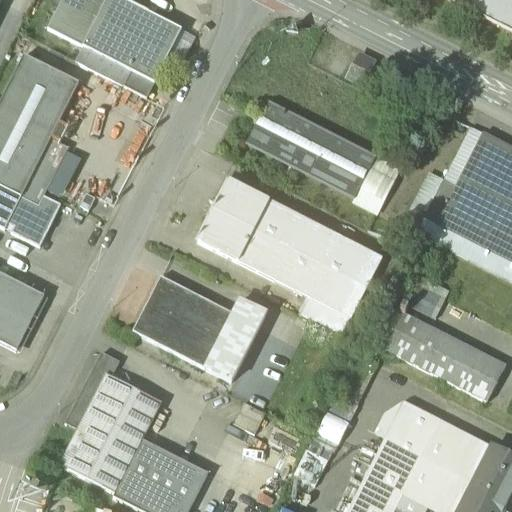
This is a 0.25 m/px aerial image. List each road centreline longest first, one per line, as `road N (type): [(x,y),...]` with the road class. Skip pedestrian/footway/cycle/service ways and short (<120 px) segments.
road 1 (unclassified): [(244,0),(44,397),(14,426),(0,428)]
road 2 (tertiary): [(317,0),(511,98)]
